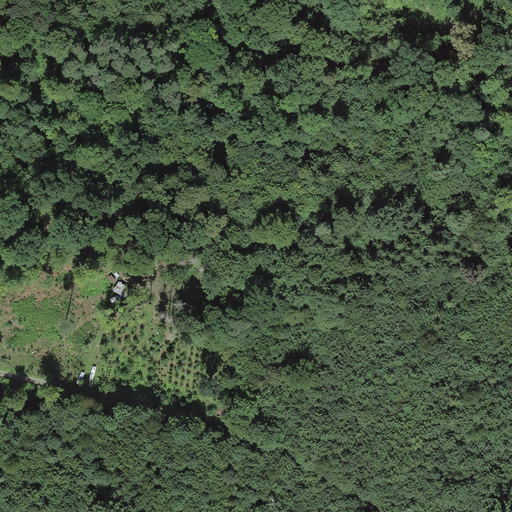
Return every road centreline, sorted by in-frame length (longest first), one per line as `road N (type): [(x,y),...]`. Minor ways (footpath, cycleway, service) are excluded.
road 1 (track): [(511,110),(339,61),(0,22)]
road 2 (track): [(388,511),(259,433),(0,373)]
